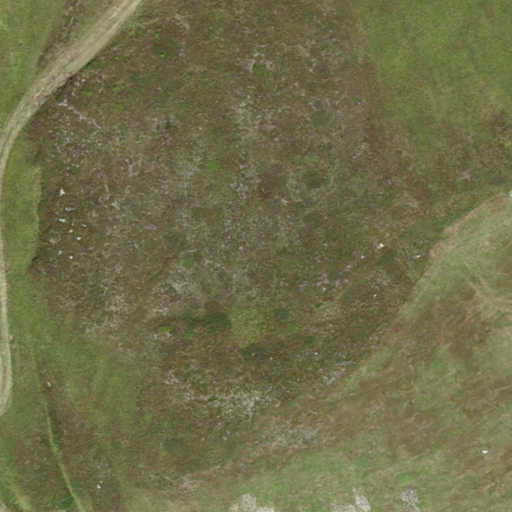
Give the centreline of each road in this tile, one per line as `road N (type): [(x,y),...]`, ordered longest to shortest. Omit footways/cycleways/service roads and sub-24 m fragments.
road 1 (track): [(0,173),(24,119),(134,0)]
road 2 (track): [(0,401),(10,331),(0,267)]
